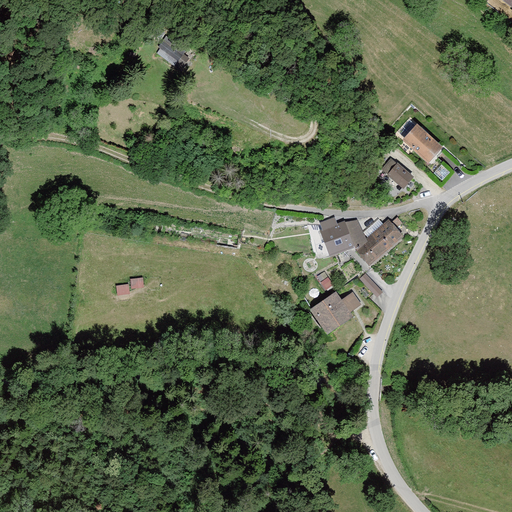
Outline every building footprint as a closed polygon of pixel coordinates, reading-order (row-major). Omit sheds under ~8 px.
[(196,55),(169,36),(157,53),(184,72),(196,55)] [(445,146),(420,125),(406,140),(431,162),(445,146)] [(414,178),(392,159),(382,170),(404,190),(414,178)] [(355,248),(372,265),(406,236),(390,219),(368,238),(359,220),(339,223),(336,217),(321,223),(332,256),(355,248)] [(367,272),(362,278),(379,295),(385,289),(367,272)] [(133,288),(147,287),(145,276),(132,277),(133,288)] [(118,284),(119,294),(132,293),(131,282),(118,284)] [(338,292),(314,308),(332,335),(357,318),(352,311),(362,305),(354,292),(343,300),(338,292)]
